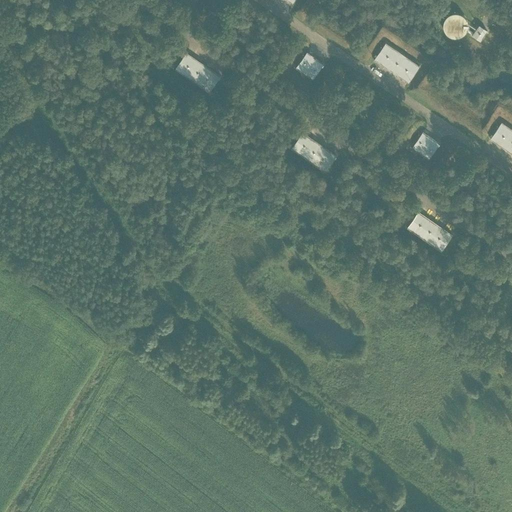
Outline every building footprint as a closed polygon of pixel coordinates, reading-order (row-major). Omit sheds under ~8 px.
[(458,35),(458,18),(454,18),(454,12),(439,12),(439,35),(458,35)] [(472,36),(480,41),(487,31),(479,26),(472,36)] [(374,60),(408,83),(419,67),(385,43),(374,60)] [(186,52),(174,69),(209,93),(220,76),(186,52)] [(295,68),(312,80),(323,64),(306,52),(295,68)] [(490,138),(511,153),(511,129),(501,122),(490,138)] [(301,131),(290,149),(325,172),(337,155),(301,131)] [(411,148),(428,159),(439,143),(422,131),(411,148)] [(418,211),(406,228),(441,252),(452,234),(418,211)]
